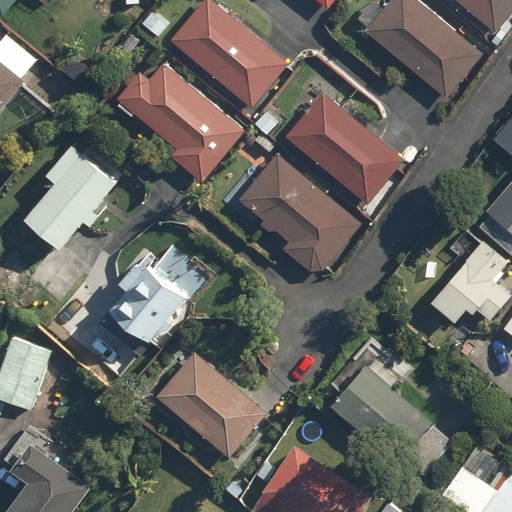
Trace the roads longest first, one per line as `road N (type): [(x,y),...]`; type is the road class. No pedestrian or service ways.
road 1 (residential): [(298,363),(511,67)]
road 2 (unknown): [(334,314),(154,184)]
